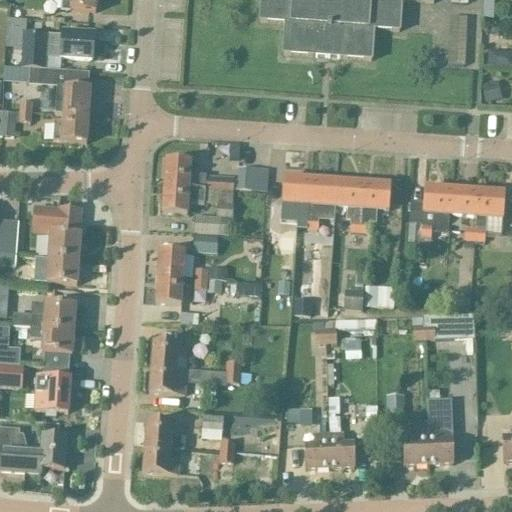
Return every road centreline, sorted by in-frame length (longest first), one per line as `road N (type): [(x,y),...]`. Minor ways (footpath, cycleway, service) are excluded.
road 1 (residential): [(511,152),(137,127)]
road 2 (residential): [(111,511),(133,183)]
road 3 (residential): [(0,183),(133,183)]
road 4 (residential): [(137,127),(146,0)]
